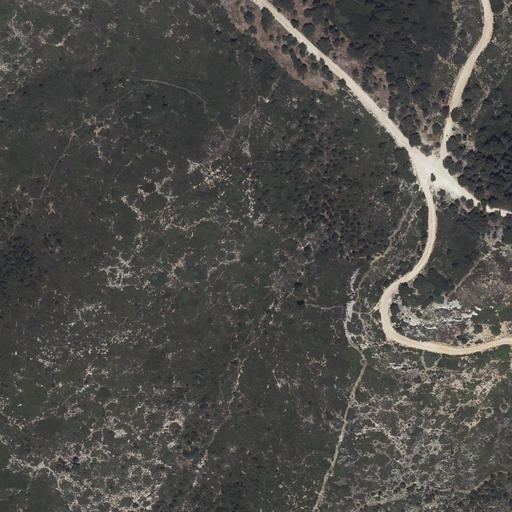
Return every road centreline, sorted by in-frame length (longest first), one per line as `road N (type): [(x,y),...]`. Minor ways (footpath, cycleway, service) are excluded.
road 1 (track): [(511,339),(451,351),(411,344),(393,332),(385,306),(388,291),(430,246),(430,166),(511,216)]
road 2 (track): [(430,166),(261,0)]
road 3 (track): [(444,172),(441,133),(488,23),(480,0)]
